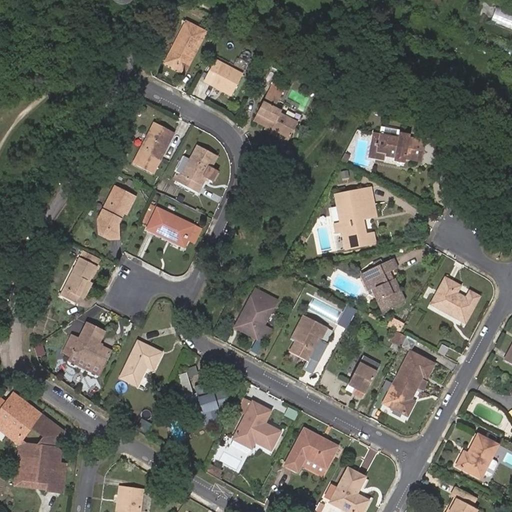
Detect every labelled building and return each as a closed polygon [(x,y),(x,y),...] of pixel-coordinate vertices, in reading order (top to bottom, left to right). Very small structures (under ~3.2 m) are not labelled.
[(511,12),(497,7),(492,21),(511,28),(511,12)] [(202,23),(183,13),(162,55),(181,65),(202,23)] [(238,70),(210,56),(206,64),(201,73),(200,74),(227,89),(238,70)] [(206,64),(200,61),(195,71),(201,73),(206,64)] [(267,78),(262,88),(274,94),(279,84),(267,78)] [(268,124),(266,127),(283,136),(292,118),(275,109),(268,106),(274,94),(262,88),(249,115),(263,121),(268,124)] [(281,98),(274,94),(268,106),(275,109),(281,98)] [(171,128),(151,118),(131,157),(146,165),(142,172),(147,175),(171,128)] [(381,149),(381,151),(391,153),(390,156),(401,158),(402,154),(418,156),(422,135),(406,133),(407,129),(396,127),(395,131),(370,127),(368,139),(374,140),(373,147),(381,149)] [(380,155),(381,151),(381,149),(373,147),(374,140),(368,139),(366,152),(380,155)] [(175,173),(170,171),(168,175),(194,188),(201,174),(208,178),(214,167),(207,164),(214,151),(193,140),(177,170),(175,173)] [(346,149),(340,146),(336,154),(342,157),(346,149)] [(367,200),(371,199),(368,183),(332,189),(337,216),(339,227),(342,243),(364,239),(363,230),(359,214),(369,212),(367,200)] [(122,211),(130,195),(111,184),(94,215),(95,231),(104,236),(114,236),(114,219),(119,209),(122,211)] [(135,217),(141,220),(151,200),(157,203),(161,196),(149,190),(135,217)] [(178,241),(187,221),(152,205),(143,226),(178,241)] [(331,228),(339,227),(337,216),(329,217),(331,228)] [(370,229),(363,230),(364,239),(372,238),(370,229)] [(297,242),(302,232),(299,230),(293,240),(297,242)] [(370,283),(381,305),(403,294),(388,264),(394,261),(389,251),(367,263),(371,273),(366,275),(370,283)] [(81,279),(83,279),(92,262),(75,254),(54,293),(70,301),(74,294),(81,279)] [(365,285),(370,283),(366,275),(371,273),(367,263),(358,267),(365,285)] [(450,305),(448,308),(457,312),(471,286),(462,281),(458,288),(448,282),(451,276),(443,271),(428,297),(442,304),(444,301),(450,305)] [(87,281),(83,279),(81,279),(74,294),(80,297),(87,281)] [(242,309),(234,324),(258,336),(265,323),(258,319),(267,302),(271,294),(249,283),(238,306),(242,309)] [(349,307),(352,302),(344,298),(341,303),(349,307)] [(342,321),(349,307),(341,303),(334,317),(342,321)] [(229,322),(234,324),(242,309),(238,306),(229,322)] [(299,338),(296,343),(290,355),(309,365),(306,370),(314,374),(325,354),(317,350),(328,329),(309,319),(305,316),(294,336),(299,338)] [(67,363),(96,379),(99,373),(109,355),(96,348),(104,333),(87,324),(79,339),(72,335),(62,355),(69,358),(67,363)] [(415,335),(405,330),(399,342),(409,347),(415,335)] [(511,334),(502,354),(511,359),(511,334)] [(436,346),(443,350),(448,342),(441,338),(436,346)] [(139,340),(121,377),(137,384),(146,365),(153,369),(162,352),(139,340)] [(433,359),(409,347),(382,399),(406,411),(414,398),(410,396),(423,371),(426,373),(433,359)] [(357,359),(346,378),(343,384),(354,389),(362,393),(375,368),(379,360),(361,351),(357,359)] [(191,361),(180,364),(181,367),(182,372),(193,369),(191,361)] [(181,367),(174,369),(181,392),(188,390),(182,372),(181,367)] [(204,376),(196,378),(200,389),(207,387),(204,376)] [(200,389),(196,378),(189,380),(192,391),(180,395),(185,410),(196,406),(199,417),(214,412),(211,402),(222,399),(217,384),(207,387),(200,389)] [(247,397),(238,392),(232,403),(241,408),(247,397)] [(247,397),(241,408),(228,433),(246,442),(250,436),(266,444),(275,426),(256,417),(262,404),(247,397)] [(4,412),(0,416),(0,425),(21,439),(30,427),(43,437),(36,445),(23,444),(20,468),(17,468),(15,478),(32,480),(46,482),(45,488),(45,490),(61,492),(64,474),(57,473),(60,451),(56,447),(66,434),(23,401),(16,409),(6,402),(1,409),(4,412)] [(180,421),(171,422),(174,441),(183,439),(180,421)] [(300,423),(286,450),(281,459),(293,465),(296,459),(317,470),(320,463),(321,463),(328,449),(325,448),(330,440),(300,423)] [(19,444),(17,468),(20,468),(23,444),(23,443),(21,439),(0,425),(0,428),(16,437),(19,444)] [(478,472),(496,439),(477,430),(466,448),(462,446),(455,460),(478,472)] [(234,441),(232,445),(250,454),(252,450),(234,441)] [(281,459),(286,450),(278,446),(274,455),(281,459)] [(351,492),(352,490),(361,474),(345,465),(335,483),(331,492),(329,496),(328,497),(356,511),(365,496),(356,491),(355,494),(351,492)] [(321,492),(329,496),(331,492),(335,483),(328,479),(321,492)] [(46,482),(32,480),(31,486),(45,488),(46,482)] [(476,494),(456,483),(451,492),(454,493),(457,495),(446,511),(472,511),(476,505),(472,503),(476,494)] [(139,511),(142,490),(123,488),(120,511),(119,511),(139,511)] [(443,511),(446,511),(457,495),(454,493),(443,511)] [(289,498),(285,506),(296,511),(297,511),(302,504),(289,498)] [(321,500),(317,498),(312,508),(316,510),(321,500)]
